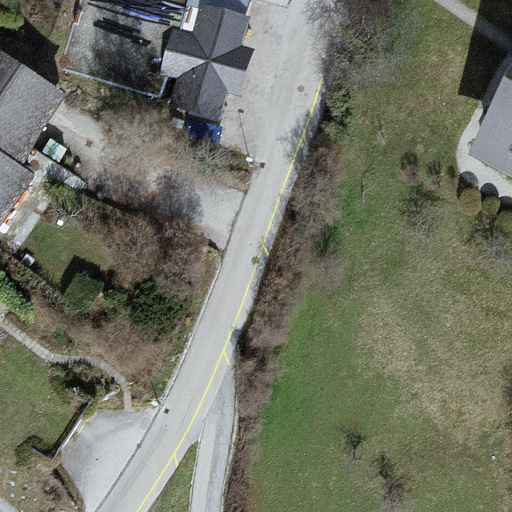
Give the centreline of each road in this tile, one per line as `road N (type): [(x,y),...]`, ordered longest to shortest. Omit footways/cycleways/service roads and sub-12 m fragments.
road 1 (residential): [(205,381),(336,0)]
road 2 (residential): [(116,511),(205,381)]
road 3 (residential): [(205,381),(206,511)]
